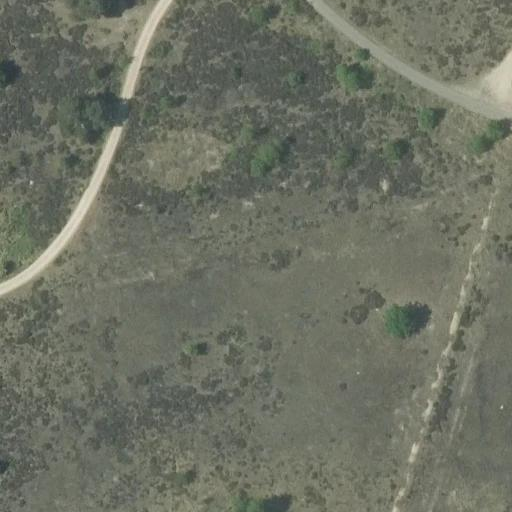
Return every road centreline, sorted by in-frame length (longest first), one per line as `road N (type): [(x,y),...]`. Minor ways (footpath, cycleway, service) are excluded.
road 1 (track): [(167,0),(153,16),(92,185),(54,249),(0,289)]
road 2 (unclassified): [(511,121),(425,83),(356,40)]
